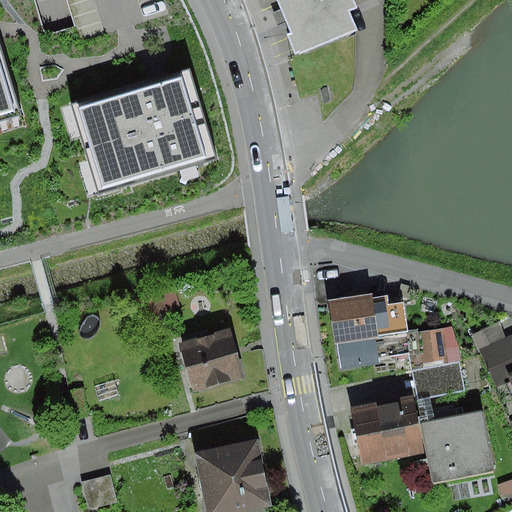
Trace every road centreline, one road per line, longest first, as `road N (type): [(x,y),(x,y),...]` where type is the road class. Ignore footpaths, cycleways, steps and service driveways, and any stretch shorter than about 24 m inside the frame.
road 1 (primary): [(327,511),(298,386),(270,183)]
road 2 (residential): [(0,261),(270,183)]
road 3 (primary): [(270,183),(240,38),(222,0)]
